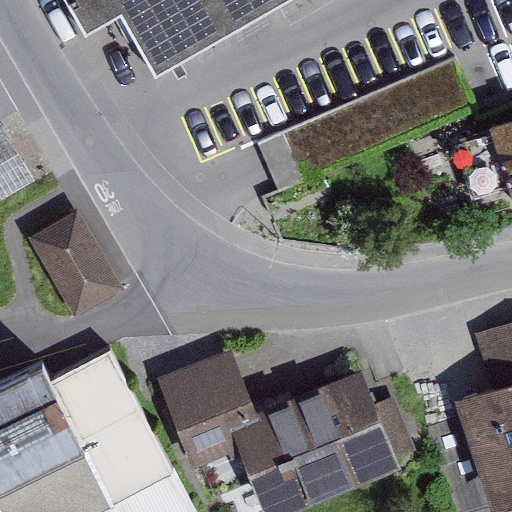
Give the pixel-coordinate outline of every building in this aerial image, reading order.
[(66,0),(86,35),(121,15),(153,72),(280,0),(66,0)] [(477,106),(454,55),(256,141),(278,192),(477,106)] [(511,112),(490,120),(511,190),(511,112)] [(77,206),(28,235),(75,314),(124,286),(77,206)] [(492,385),(457,396),(493,503),(511,497),(511,318),(474,331),(492,385)] [(0,511),(197,511),(112,345),(53,375),(43,356),(0,377),(0,511)] [(255,477),(268,511),(273,511),(401,462),(398,454),(416,447),(395,394),(375,402),(361,366),(257,407),(233,346),(159,376),(194,463),(200,461),(213,494),(255,477)]
